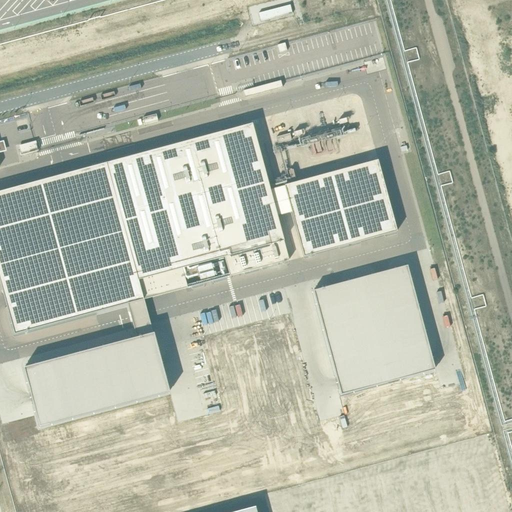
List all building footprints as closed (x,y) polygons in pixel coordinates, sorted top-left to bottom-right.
[(290,5),(258,14),(260,22),(292,14),(290,5)] [(371,39),(324,51),(330,71),(376,58),(371,39)] [(284,43),(277,45),(279,53),(287,51),(284,43)] [(282,88),(280,81),(243,91),(244,98),(282,88)] [(142,118),(144,124),(158,121),(156,114),(142,118)] [(107,164),(0,192),(0,284),(14,335),(143,300),(138,281),(180,269),(224,257),(229,277),(288,261),(251,124),(107,164)] [(278,144),(291,140),(290,134),(276,137),(278,144)] [(36,144),(19,149),(21,155),(38,151),(36,144)] [(377,161),(284,186),(303,257),(396,232),(377,161)] [(406,265),(312,291),(340,396),(433,371),(406,265)] [(152,334),(23,369),(39,428),(168,393),(152,334)]
